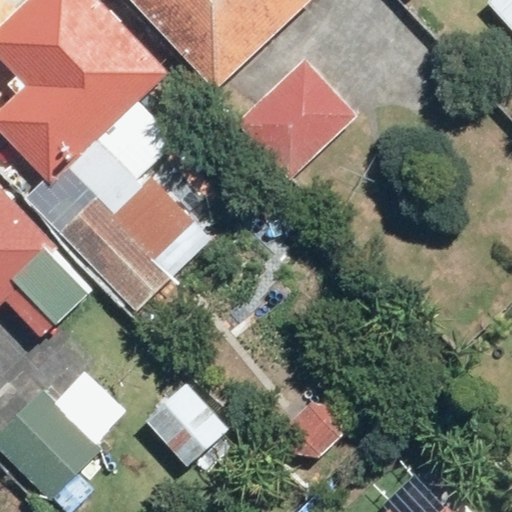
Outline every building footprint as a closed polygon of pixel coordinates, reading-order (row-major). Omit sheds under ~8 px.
[(0,114),(0,126),(54,181),(166,70),(96,0),(24,0),(0,24),(0,54),(30,85),(0,114)] [(133,0),(217,89),(313,0),(133,0)] [(511,0),(495,0),(511,20),(511,0)] [(306,60),(242,120),(295,177),(359,117),(306,60)] [(0,302),(58,249),(0,185),(0,302)] [(110,192),(64,235),(137,311),(182,267),(110,192)] [(189,388),(152,420),(186,458),(222,427),(189,388)] [(105,445),(44,391),(0,440),(61,494),(105,445)]
